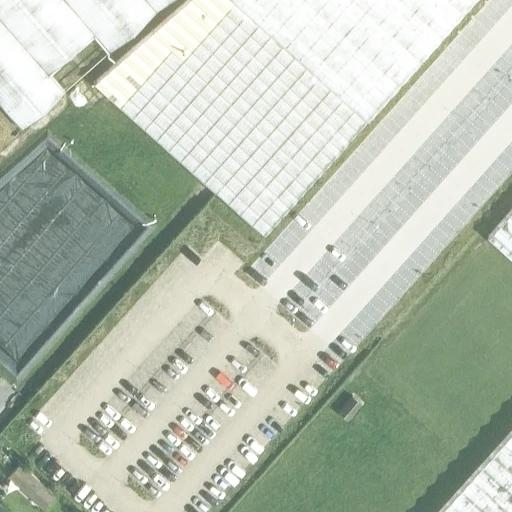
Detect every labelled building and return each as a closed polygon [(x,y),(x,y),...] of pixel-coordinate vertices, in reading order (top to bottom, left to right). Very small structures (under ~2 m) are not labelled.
[(0,0),(0,102),(22,128),(65,90),(48,72),(94,32),(110,51),(167,0),(188,0),(94,82),(118,103),(215,190),(263,233),(419,59),(471,0),(0,0)] [(511,195),(480,231),(511,259),(511,195)] [(337,412),(348,420),(362,403),(351,395),(337,412)] [(511,511),(511,453),(459,511),(511,511)] [(20,462),(9,474),(45,508),(56,496),(20,462)] [(11,511),(0,501),(0,511),(11,511)]
